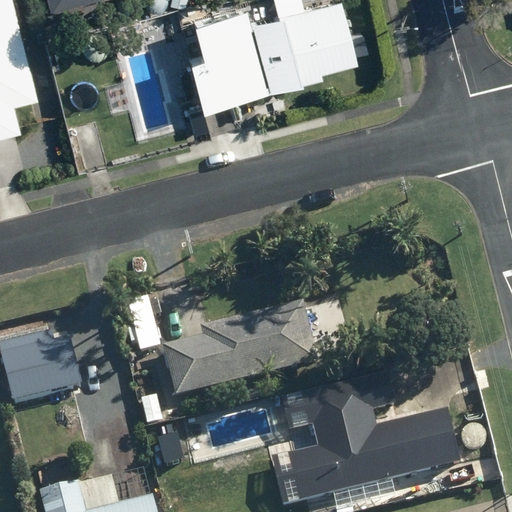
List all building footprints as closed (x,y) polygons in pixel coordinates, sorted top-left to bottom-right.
[(0,0),(0,127),(20,123),(13,89),(30,85),(10,0),(0,0)] [(45,0),(49,16),(117,0),(45,0)] [(187,51),(199,98),(321,68),(320,62),(354,54),(341,0),(317,0),(307,3),(305,0),(274,0),(276,8),(255,13),(251,0),(236,0),(190,11),(199,48),(187,51)] [(126,120),(112,64),(64,76),(78,132),(126,120)] [(162,353),(150,301),(124,307),(136,359),(162,353)] [(182,404),(323,368),(322,363),(338,359),(332,338),(316,342),(307,307),(206,333),(209,343),(168,353),(182,404)] [(3,349),(15,400),(82,384),(70,333),(3,349)] [(311,397),(280,406),(286,429),(317,420),(311,397)] [(161,404),(147,408),(151,423),(166,418),(161,404)] [(336,502),(438,477),(425,424),(352,442),(354,448),(324,454),(336,502)] [(464,465),(456,433),(433,439),(441,471),(464,465)] [(44,499),(47,511),(158,511),(156,502),(117,511),(90,511),(85,489),(44,499)]
